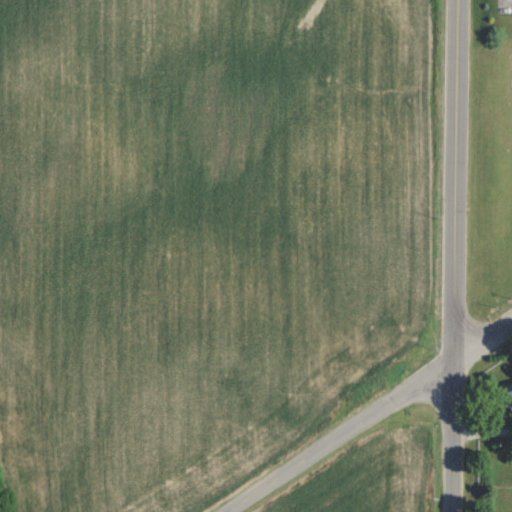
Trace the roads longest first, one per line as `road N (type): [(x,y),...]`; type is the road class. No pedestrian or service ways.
road 1 (residential): [(458,0),(451,511)]
road 2 (residential): [(226,511),(511,318)]
